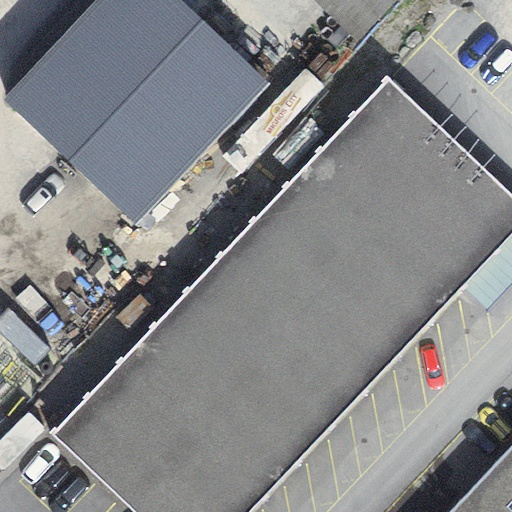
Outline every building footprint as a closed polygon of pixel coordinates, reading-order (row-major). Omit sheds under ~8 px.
[(139,224),(265,90),(169,0),(104,0),(9,101),(139,224)] [(312,0),(355,40),(392,0),(312,0)] [(51,436),(131,511),(257,511),(466,292),(511,243),(511,197),(388,80),(51,436)] [(511,243),(466,292),(488,312),(511,287),(511,243)] [(511,511),(511,449),(452,511),(511,511)]
